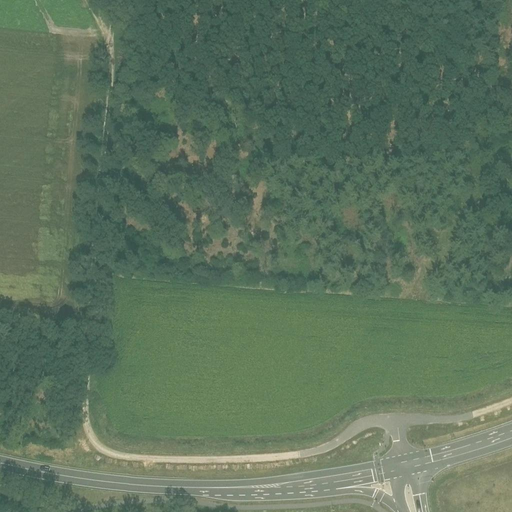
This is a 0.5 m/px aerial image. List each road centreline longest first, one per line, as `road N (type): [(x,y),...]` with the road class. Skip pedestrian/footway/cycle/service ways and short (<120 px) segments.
road 1 (track): [(83,360),(86,430),(100,450),(125,457),(296,457),(368,421),(465,418),(511,402)]
road 2 (primary): [(0,463),(143,486),(284,485)]
road 3 (primary): [(284,485),(369,492),(400,511)]
road 4 (primary): [(284,485),(403,468)]
